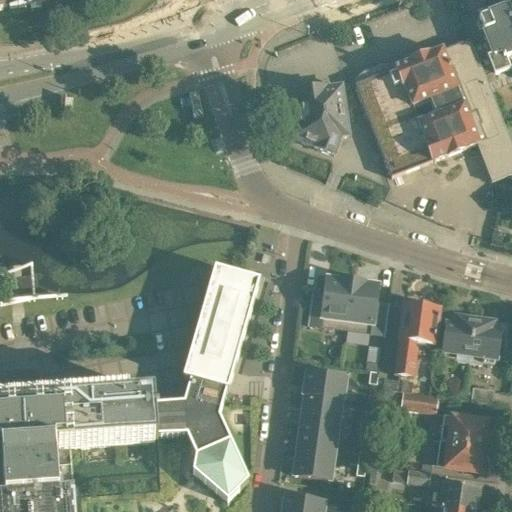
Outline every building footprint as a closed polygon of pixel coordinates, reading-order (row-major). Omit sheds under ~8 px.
[(511,0),(508,0),(500,3),(511,33),(511,0)] [(511,33),(500,3),(460,20),(469,42),(470,41),(484,36),(490,52),(485,54),(494,76),(508,70),(511,68),(511,33)] [(469,42),(398,70),(434,163),(477,147),(492,184),(505,179),(509,177),(511,176),(511,149),(470,41),(469,42)] [(367,77),(354,87),(363,108),(366,118),(391,180),(434,163),(398,70),(382,71),(367,77)] [(298,91),(299,95),(296,97),(298,106),(301,107),(302,117),(346,124),(341,89),(324,91),(323,87),(298,91)] [(348,138),(346,124),(302,117),(299,128),(295,128),(293,136),(295,138),(294,142),(312,148),(316,149),(316,152),(333,158),(339,139),(348,138)] [(183,405),(155,407),(158,441),(186,439),(195,458),(193,475),(227,504),(248,483),(219,420),(227,394),(228,394),(260,284),(215,271),(183,382),(190,384),(183,405)] [(327,281),(323,311),(312,309),(308,334),(320,335),(321,326),(346,330),(352,285),(327,281)] [(352,285),(346,330),(371,333),(370,342),(382,344),(385,319),(373,318),(377,288),(352,285)] [(414,350),(415,345),(434,348),(439,310),(435,310),(436,308),(425,306),(424,309),(404,306),(399,344),(395,378),(413,380),(417,351),(414,350)] [(467,366),(473,322),(455,319),(454,327),(445,326),(441,354),(445,354),(444,360),(455,361),(454,364),(467,366)] [(473,322),(467,366),(482,368),(483,365),(493,366),(494,362),(498,362),(502,334),(493,332),(494,325),(473,322)] [(368,386),(376,387),(378,375),(370,374),(368,386)] [(341,402),(341,403),(342,403),(345,381),(306,375),(303,397),(304,398),(304,397),(341,402)] [(383,393),(402,395),(402,394),(411,396),(413,384),(398,383),(398,384),(384,382),(383,392),(383,393)] [(472,395),(463,394),(462,403),(491,407),(494,393),(472,390),(472,395)] [(0,467),(2,468),(5,506),(59,502),(55,450),(158,442),(158,441),(155,407),(155,394),(128,396),(128,392),(8,401),(0,401),(0,467)] [(402,394),(402,395),(400,412),(435,417),(438,399),(411,396),(402,394)] [(304,398),(302,417),(338,422),(341,403),(341,402),(304,397),(304,398)] [(364,413),(363,425),(371,426),(372,414),(364,413)] [(299,437),(335,443),(338,422),(302,417),(299,437)] [(443,417),(439,444),(484,451),(488,424),(443,417)] [(363,425),(361,437),(369,438),(371,426),(363,425)] [(333,463),(335,443),(299,437),(296,458),(333,463)] [(481,475),(484,451),(439,444),(436,469),(481,475)] [(382,460),(393,460),(393,448),(383,447),(382,460)] [(359,454),(357,466),(365,467),(367,455),(359,454)] [(333,463),(296,458),(293,479),(330,484),(333,463)] [(365,467),(357,466),(356,478),(364,479),(365,467)] [(432,468),(422,466),(421,474),(431,476),(432,468)] [(431,476),(421,474),(402,472),(402,473),(393,472),(391,483),(406,485),(429,488),(431,476)] [(433,510),(445,511),(475,511),(479,491),(444,486),(442,499),(426,496),(425,508),(433,509),(433,510)] [(280,511),(322,511),(324,505),(282,499),(280,511)] [(59,502),(5,506),(0,506),(0,511),(73,511),(73,501),(59,502)] [(398,511),(399,505),(384,503),(382,511),(398,511)]
